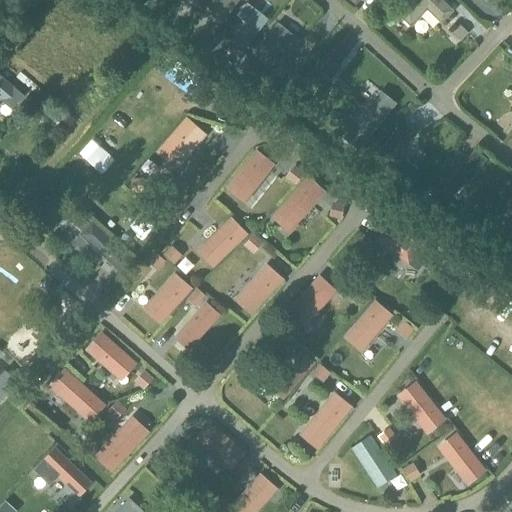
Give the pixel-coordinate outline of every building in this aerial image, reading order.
[(215,0),(212,0),(207,7),(212,11),(210,13),(222,22),(238,0),(219,0),(218,2),(215,0)] [(440,21),(451,11),(439,0),(413,0),(400,14),(410,25),(426,8),(440,21)] [(189,31),(197,23),(186,12),(178,20),(189,31)] [(283,61),(301,38),(278,19),(260,43),(283,61)] [(444,40),(456,48),(462,39),(450,31),(444,40)] [(0,99),(12,110),(23,96),(0,75),(0,99)] [(380,92),(344,137),(359,149),(394,103),(380,92)] [(177,170),(206,135),(186,117),(156,152),(177,170)] [(397,155),(410,138),(398,128),(375,158),(408,183),(418,170),(397,155)] [(256,150),(226,188),(244,202),(274,165),(256,150)] [(475,158),(437,205),(451,217),(489,169),(475,158)] [(289,233),(326,193),(309,177),(271,217),(289,233)] [(511,236),(511,197),(494,224),(511,236)] [(417,271),(436,246),(393,214),(375,239),(417,271)] [(213,267),(247,235),(231,218),(197,250),(213,267)] [(79,246),(67,257),(86,278),(98,267),(79,246)] [(283,280),(266,264),(234,300),(251,315),(283,280)] [(160,325),(192,289),(174,273),(143,309),(160,325)] [(319,276),(287,311),(305,327),(336,291),(319,276)] [(0,286),(0,334),(11,350),(27,340),(3,306),(10,301),(0,286)] [(343,337),(361,352),(392,316),(375,300),(343,337)] [(174,338),(188,350),(220,315),(206,302),(174,338)] [(86,350),(121,381),(136,363),(101,332),(86,350)] [(297,348),(266,384),(283,399),(315,363),(297,348)] [(49,386),(89,423),(105,405),(64,368),(49,386)] [(147,382),(134,396),(143,405),(157,392),(147,382)] [(397,396),(427,434),(445,420),(415,382),(397,396)] [(299,434),(317,449),(352,407),(334,392),(299,434)] [(132,416),(95,456),(112,472),(149,432),(132,416)] [(194,441),(230,471),(245,453),(209,423),(194,441)] [(437,447),(467,485),(485,471),(456,433),(437,447)] [(54,447),(32,470),(49,486),(58,477),(78,497),(92,483),(54,447)] [(367,451),(349,463),(378,504),(396,492),(367,451)] [(229,509),(232,511),(257,511),(277,489),(260,473),(229,509)] [(216,511),(205,499),(190,511),(216,511)]
